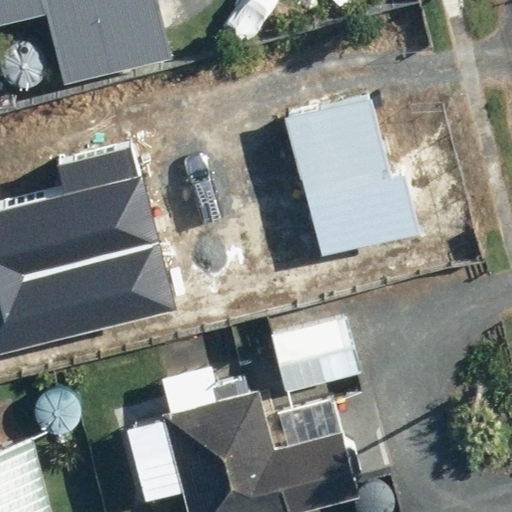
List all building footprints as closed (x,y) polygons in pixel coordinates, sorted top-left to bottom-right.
[(63,0),(76,56),(176,34),(168,0),(63,0)] [(280,120),(320,264),(418,236),(402,180),(395,182),(371,95),(280,120)] [(0,214),(0,352),(173,310),(158,250),(25,283),(23,275),(162,241),(135,133),(56,152),(68,198),(0,214)] [(348,309),(275,327),(289,385),(362,367),(348,309)] [(195,511),(267,511),(362,487),(357,468),(365,465),(358,440),(350,443),(346,423),(276,441),(261,383),(254,386),(250,371),(218,379),(214,360),(166,372),(175,405),(169,408),(170,412),(130,423),(149,496),(189,485),(195,511)] [(0,441),(0,511),(54,511),(34,433),(0,441)]
